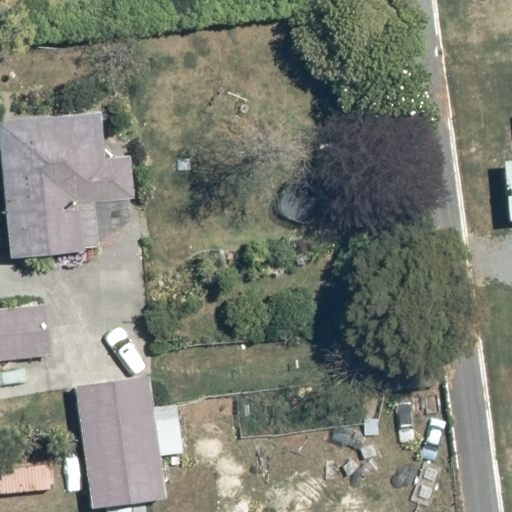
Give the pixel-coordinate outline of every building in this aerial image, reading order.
[(0,169),(7,252),(91,245),(131,214),(126,150),(104,152),(100,108),(0,116),(0,169)] [(511,155),(501,157),(505,216),(511,215),(511,155)] [(0,378),(25,377),(24,354),(46,352),(41,300),(0,303),(0,378)] [(481,361),(457,362),(458,426),(481,426),(481,361)] [(148,414),(144,373),(73,380),(86,502),(159,494),(155,453),(181,450),(177,411),(148,414)]
